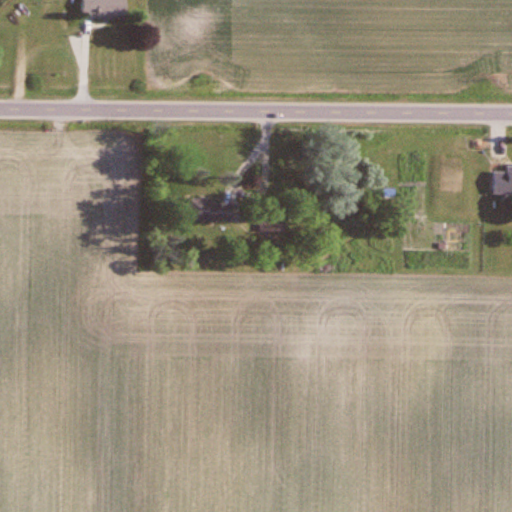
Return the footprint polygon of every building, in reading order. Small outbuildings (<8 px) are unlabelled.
[(79,0),(79,21),(124,21),(123,0),(79,0)] [(491,196),(511,195),(511,167),(505,168),(505,173),(491,173),(491,196)] [(230,222),(230,201),(186,202),(186,222),(230,222)] [(262,234),(282,234),(282,215),(262,215),(262,234)] [(466,261),(466,249),(458,249),(458,261),(466,261)] [(380,272),(380,262),(365,262),(365,272),(380,272)]
